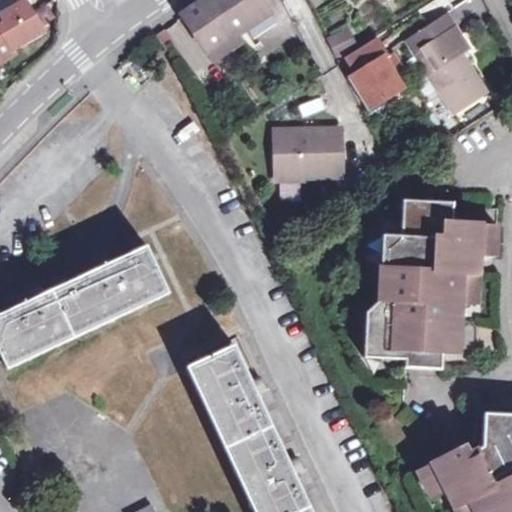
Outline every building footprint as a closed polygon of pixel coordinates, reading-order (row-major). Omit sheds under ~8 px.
[(7,23),(0,27),(0,57),(3,63),(17,54),(14,50),(46,32),(27,0),(2,15),(7,23)] [(206,53),(241,30),(270,11),(262,0),(205,0),(182,15),(206,53)] [(424,57),(445,90),(460,115),(491,96),(471,64),(467,58),(475,53),(476,52),(457,19),(416,45),(424,57)] [(326,46),(329,50),(350,39),(348,34),(326,46)] [(350,39),(329,50),(335,63),(357,52),(350,39)] [(375,44),(345,63),(356,80),(348,85),(368,116),(402,94),(383,64),(386,62),(375,44)] [(479,60),(475,53),(467,58),(471,64),(479,60)] [(445,90),(424,57),(414,63),(425,83),(424,84),(430,96),(435,96),(445,90)] [(345,129),(278,130),(279,180),(346,179),(345,129)] [(457,349),(459,319),(451,318),(453,301),(461,301),(476,302),(478,268),(469,268),(470,249),(479,250),(481,221),(452,218),(437,217),(438,199),(406,196),(402,231),(385,230),(384,244),(395,245),(393,259),(383,258),(380,291),(369,308),(367,343),(407,347),(406,357),(406,361),(431,363),(433,347),(444,348),(457,349)] [(437,217),(452,218),(452,200),(438,199),(437,217)] [(494,222),(481,221),(479,250),(492,251),(494,222)] [(395,245),(384,244),(383,258),(393,259),(395,245)] [(99,269),(33,298),(30,292),(21,296),(15,299),(18,305),(0,313),(0,345),(9,365),(169,292),(147,247),(114,262),(111,256),(103,259),(96,263),(99,269)] [(469,268),(478,268),(479,250),(470,249),(469,268)] [(451,318),(459,319),(461,301),(453,301),(451,318)] [(407,347),(367,343),(366,353),(406,357),(407,347)] [(234,346),(187,368),(256,511),(313,511),(294,471),(257,393),(234,346)] [(433,347),(431,363),(443,364),(444,348),(433,347)] [(511,511),(511,407),(486,406),(485,432),(484,441),(468,449),(465,442),(420,466),(434,495),(449,488),(459,483),(465,494),(455,499),(462,511),(511,511)] [(474,438),(465,442),(468,449),(484,441),(485,432),(474,438)] [(459,483),(449,488),(455,499),(465,494),(459,483)] [(163,511),(159,501),(136,511),(163,511)]
